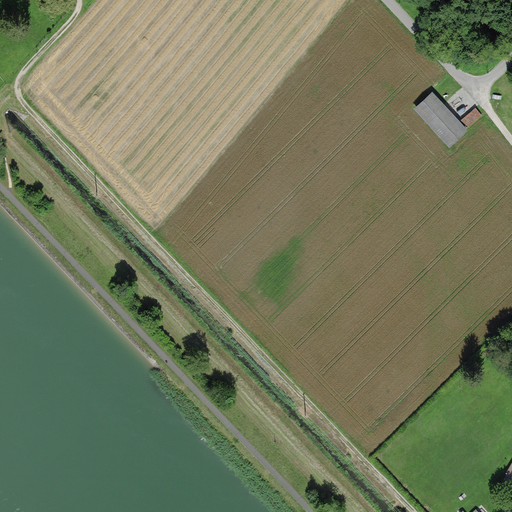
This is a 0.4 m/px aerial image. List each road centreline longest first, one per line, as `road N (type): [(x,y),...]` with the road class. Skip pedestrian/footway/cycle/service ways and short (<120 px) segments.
road 1 (track): [(79,0),(22,72),(22,102),(412,511)]
road 2 (track): [(387,0),(475,89),(511,140)]
